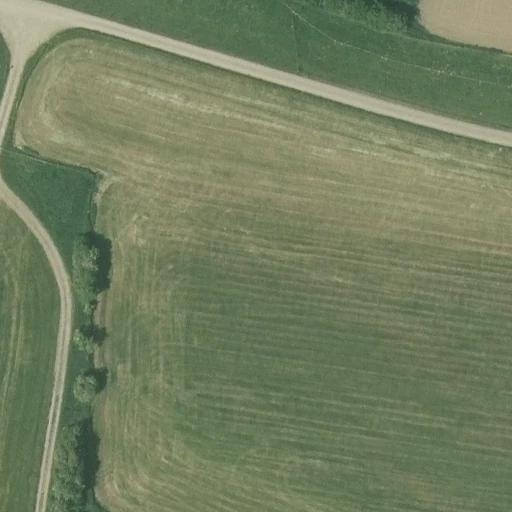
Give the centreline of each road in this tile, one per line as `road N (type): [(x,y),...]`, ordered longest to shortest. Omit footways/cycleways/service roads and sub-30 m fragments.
road 1 (unclassified): [(511,139),(9,0)]
road 2 (track): [(80,174),(68,384),(42,511)]
